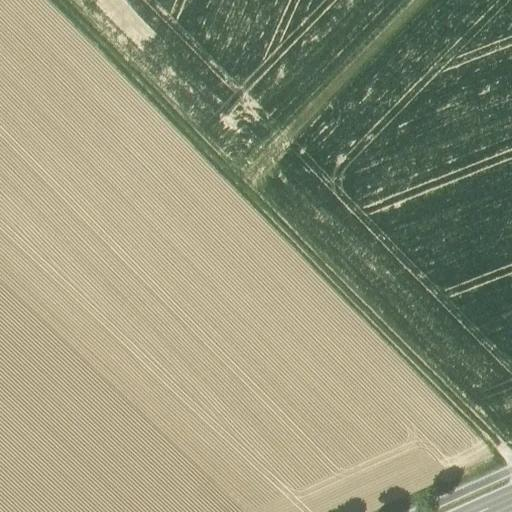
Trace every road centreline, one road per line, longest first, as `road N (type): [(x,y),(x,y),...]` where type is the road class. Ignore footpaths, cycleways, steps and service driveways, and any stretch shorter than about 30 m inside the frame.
road 1 (track): [(57,0),(511,466)]
road 2 (track): [(235,188),(421,0)]
